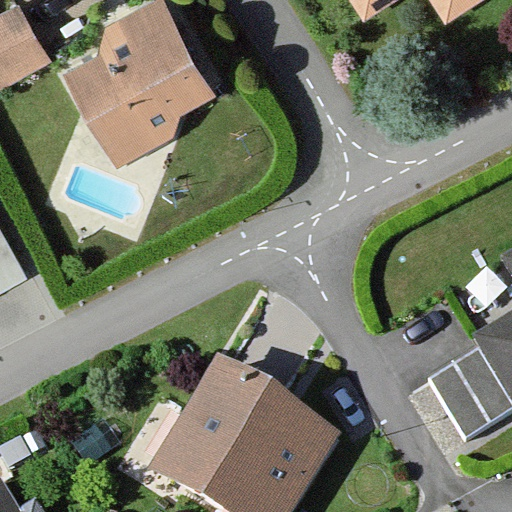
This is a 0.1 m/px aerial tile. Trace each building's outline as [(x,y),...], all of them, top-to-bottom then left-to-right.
[(34,0),(23,0),(0,15),(0,82),(6,91),(68,51),(34,0)] [(184,0),(168,0),(68,51),(128,157),(237,98),(184,0)] [(359,0),(365,8),(377,0),(437,0),(445,11),(462,0),(359,0)] [(0,283),(23,271),(0,228),(0,283)] [(511,254),(503,260),(511,276),(511,321),(477,343),(482,351),(511,400),(511,254)] [(511,413),(511,400),(482,351),(430,383),(466,442),(511,413)] [(304,511),(352,434),(237,364),(169,474),(231,511),(304,511)]
